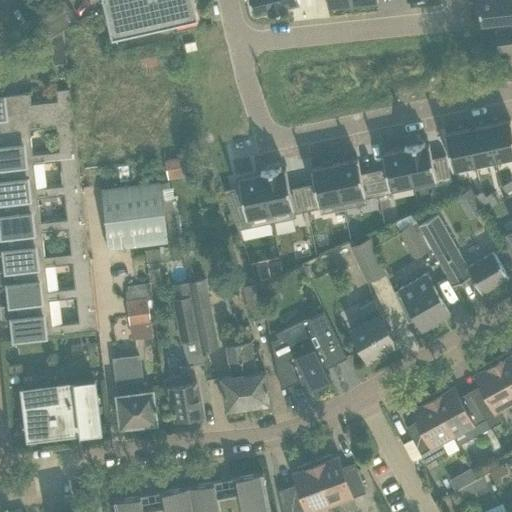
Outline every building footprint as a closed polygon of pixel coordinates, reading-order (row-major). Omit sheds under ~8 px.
[(64,0),(63,0),(58,1),(39,6),(46,38),(50,36),(63,29),(76,21),(64,0)] [(101,0),(111,41),(198,20),(193,0),(101,0)] [(249,0),(252,9),(253,9),(254,12),(268,8),(269,12),(288,7),(287,4),(299,0),(249,0)] [(511,0),(478,0),(479,4),(478,4),(479,15),(480,15),(481,22),(511,18),(511,0)] [(511,51),(511,24),(495,27),(499,53),(511,51)] [(63,29),(50,36),(51,47),(65,45),(63,29)] [(171,44),(155,47),(156,53),(158,64),(174,61),(171,44)] [(156,53),(140,55),(142,67),(158,64),(156,53)] [(31,92),(0,96),(0,124),(1,131),(29,128),(56,125),(74,123),(69,88),(54,90),(54,91),(56,91),(57,100),(31,103),(29,94),(31,94),(31,92)] [(492,123),(488,124),(495,159),(511,155),(511,128),(510,119),(498,122),(498,121),(497,121),(497,122),(493,123),(493,122),(492,122),(492,123)] [(29,128),(1,131),(2,146),(0,145),(0,166),(5,166),(33,162),(60,159),(77,157),(74,123),(56,125),(59,150),(32,154),(29,128)] [(469,128),(467,128),(474,163),(495,159),(488,124),(484,125),(484,124),(483,124),(483,125),(479,126),(479,125),(478,125),(478,126),(475,126),(474,126),(475,127),(470,128),(470,127),(469,127),(469,128)] [(457,130),(445,133),(452,168),(474,163),(467,128),(463,129),(462,129),(458,130),(457,130)] [(416,144),(405,146),(413,183),(412,183),(413,188),(437,183),(437,182),(450,179),(445,155),(432,157),(429,143),(424,144),(424,142),(422,143),(422,142),(421,142),(422,143),(417,144),(417,143),(416,144)] [(385,168),(373,170),(378,195),(392,192),(391,188),(412,183),(413,183),(405,146),(404,147),(404,148),(382,153),(385,168)] [(5,166),(6,180),(0,180),(0,201),(9,201),(9,200),(37,197),(64,193),(81,191),(77,157),(60,159),(63,185),(36,188),(33,162),(5,166)] [(170,176),(181,174),(177,157),(166,160),(170,176)] [(347,161),(334,163),(344,208),(367,203),(366,197),(378,195),(373,170),(361,173),(357,158),(354,159),(353,159),(348,160),(347,160),(347,161)] [(314,183),(302,185),(307,210),(319,207),(320,213),(344,208),(334,163),(311,168),(314,183)] [(280,167),(260,172),(261,173),(271,222),(295,216),(295,213),(307,210),(302,185),(289,188),(285,168),(281,169),(280,167)] [(240,186),(224,190),(238,229),(271,222),(261,173),(238,178),(240,186)] [(511,178),(511,179),(501,185),(505,192),(511,188),(511,178)] [(109,250),(169,242),(161,181),(102,189),(109,250)] [(482,190),(475,194),(485,210),(491,206),(485,195),(482,190)] [(9,200),(9,201),(10,214),(0,215),(0,218),(2,236),(13,235),(12,234),(41,231),(68,227),(85,226),(81,191),(64,193),(67,219),(40,222),(37,197),(9,200)] [(492,191),(485,195),(491,206),(498,202),(492,191)] [(421,209),(413,214),(418,224),(437,214),(432,206),(422,211),(421,209)] [(410,222),(399,228),(415,257),(432,247),(418,224),(413,214),(412,213),(407,216),(410,222)] [(437,214),(418,224),(432,247),(433,249),(453,285),(471,275),(481,293),(508,277),(493,251),(476,261),(472,264),(467,266),(437,214)] [(206,218),(209,229),(220,227),(217,215),(206,218)] [(12,234),(13,235),(14,248),(4,249),(6,270),(17,269),(16,268),(45,265),(72,262),(89,260),(85,226),(68,227),(71,253),(44,256),(41,231),(12,234)] [(511,230),(500,236),(511,256),(511,230)] [(370,236),(349,246),(365,280),(367,279),(385,271),(370,236)] [(167,246),(143,250),(145,263),(168,260),(167,246)] [(16,268),(17,269),(18,282),(8,283),(10,304),(20,303),(20,302),(49,299),(76,296),(93,294),(89,260),(72,262),(75,287),(48,290),(45,265),(16,268)] [(280,262),(270,264),(273,274),(282,272),(280,262)] [(434,320),(449,312),(426,272),(395,291),(409,321),(416,317),(422,327),(424,326),(426,330),(436,324),(434,320)] [(205,278),(188,281),(199,336),(201,348),(218,345),(205,278)] [(183,375),(164,378),(166,388),(170,387),(174,408),(172,408),(173,412),(175,412),(176,418),(203,413),(197,381),(193,364),(203,362),(201,348),(199,336),(188,281),(173,284),(176,298),(173,299),(181,341),(182,341),(187,365),(181,366),(183,375)] [(263,316),(255,282),(241,285),(250,319),(263,316)] [(20,302),(20,303),(22,316),(11,318),(14,338),(97,329),(93,294),(76,296),(79,321),(52,324),(49,299),(20,302)] [(395,343),(385,325),(380,317),(383,316),(373,298),(360,306),(368,319),(350,329),(368,359),(395,343)] [(277,337),(271,340),(276,366),(281,389),(299,380),(284,350),(290,347),(294,355),(309,388),(330,378),(323,362),(328,359),(330,365),(346,357),(347,357),(324,309),(307,317),(306,316),(275,332),(277,337)] [(149,311),(128,314),(129,323),(151,320),(149,311)] [(269,402),(266,382),(265,370),(256,372),(251,341),(238,343),(248,405),(269,402)] [(248,405),(238,343),(227,344),(231,375),(221,377),(226,409),(248,405)] [(510,349),(494,358),(511,391),(511,352),(511,353),(510,349)] [(153,390),(142,391),(136,392),(134,380),(140,379),(138,357),(112,360),(116,394),(120,426),(157,422),(153,390)] [(484,389),(473,396),(486,418),(485,418),(490,428),(502,421),(495,409),(511,399),(511,391),(494,358),(477,367),(479,371),(473,374),(474,375),(475,375),(484,389)] [(101,429),(98,409),(94,379),(22,388),(28,438),(101,429)] [(447,385),(431,394),(452,433),(464,427),(471,438),(490,428),(485,418),(486,418),(473,396),(463,402),(454,387),(455,386),(455,385),(449,388),(447,385)] [(452,433),(431,394),(414,403),(416,406),(410,409),(411,410),(412,410),(420,425),(409,431),(426,463),(446,452),(440,440),(452,433)] [(331,453),(314,460),(330,502),(351,494),(352,497),(366,492),(356,467),(344,472),(338,456),(339,456),(339,454),(333,457),(331,453)] [(330,502),(314,460),(296,466),(298,470),(291,472),(292,473),(293,473),(299,489),(279,496),(282,511),(318,511),(319,510),(318,506),(330,502)] [(492,479),(505,472),(500,465),(488,472),(492,479)] [(270,511),(263,472),(229,479),(232,492),(223,493),(221,480),(156,493),(158,506),(150,507),(147,494),(114,500),(115,511),(270,511)] [(467,483),(471,491),(484,484),(480,476),(467,483)] [(471,491),(467,483),(454,490),(458,498),(471,491)]
